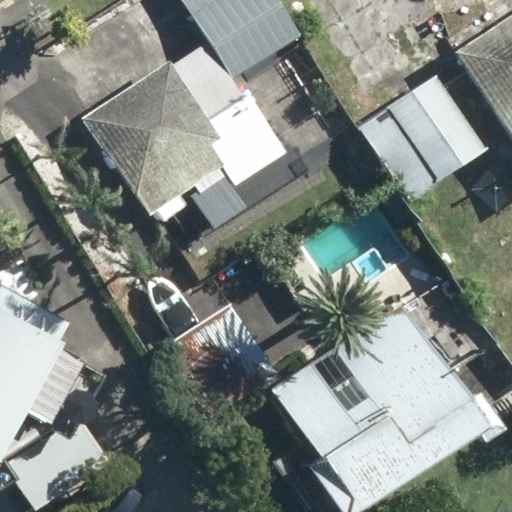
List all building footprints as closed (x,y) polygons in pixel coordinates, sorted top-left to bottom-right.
[(262,0),(174,0),(224,80),(288,41),(262,0)] [(511,1),(432,52),(511,178),(511,1)] [(175,207),(170,201),(185,190),(189,196),(214,180),(221,190),(276,152),(234,92),(226,98),(193,51),(158,75),(152,67),(72,122),(137,217),(141,215),(148,225),(175,207)] [(449,172),(478,155),(429,72),(334,128),(373,196),(383,191),(394,208),(427,189),(432,196),(455,182),(449,172)] [(254,462),(286,511),(349,511),(472,432),(386,299),(254,385),(289,439),(254,462)] [(0,421),(1,420),(26,436),(69,368),(0,324),(0,421)]
